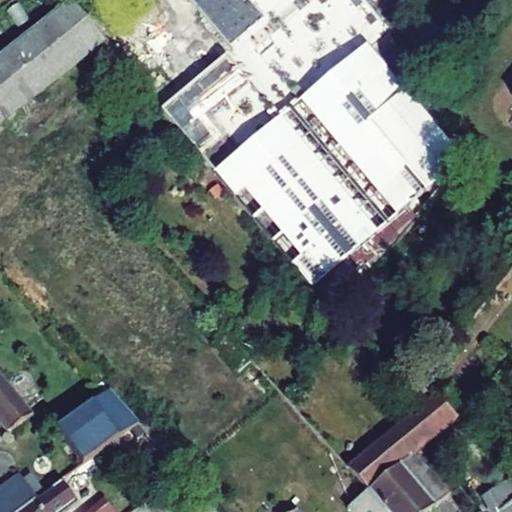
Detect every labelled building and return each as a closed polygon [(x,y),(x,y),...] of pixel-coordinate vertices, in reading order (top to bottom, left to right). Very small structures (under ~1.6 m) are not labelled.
[(0,56),(0,125),(103,43),(69,1),(0,56)] [(465,163),(368,47),(214,176),(311,292),(465,163)] [(223,335),(212,346),(243,380),(255,369),(223,335)] [(0,419),(11,434),(32,417),(0,376),(0,419)] [(420,385),(429,393),(435,385),(426,377),(420,385)] [(57,431),(83,466),(116,441),(126,434),(138,425),(110,392),(97,402),(57,431)] [(97,402),(92,395),(52,424),(57,431),(97,402)] [(394,433),(414,456),(457,420),(454,418),(435,399),(394,433)] [(384,511),(431,511),(449,497),(414,456),(394,433),(348,471),(368,494),(384,511)] [(124,452),(134,444),(126,434),(116,441),(124,452)] [(507,471),(511,467),(511,456),(502,463),(506,467),(507,471)] [(20,511),(37,500),(20,477),(0,491),(0,510),(1,511),(20,511)] [(511,511),(511,482),(511,481),(487,495),(494,507),(488,511),(511,511)] [(66,511),(78,504),(65,488),(54,496),(50,490),(37,500),(20,511),(66,511)] [(349,511),(384,511),(368,494),(349,511)] [(487,495),(481,499),(488,511),(494,507),(487,495)] [(112,511),(105,503),(93,511),(112,511)]
